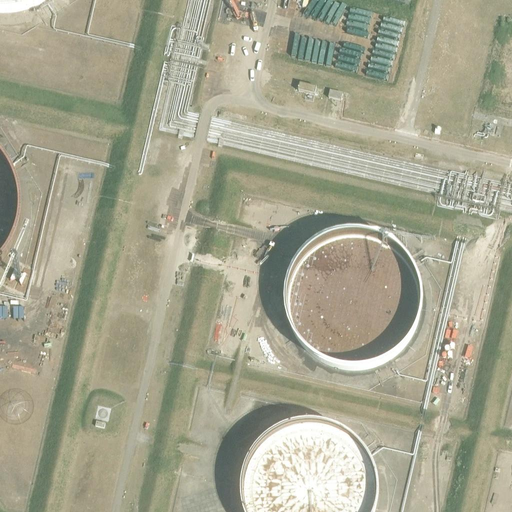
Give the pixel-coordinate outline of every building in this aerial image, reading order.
[(0,0),(0,12),(15,13),(41,5),(47,0),(0,0)] [(316,88),(299,85),(298,92),(314,96),(316,88)] [(340,102),(342,95),(330,92),(328,99),(340,102)] [(0,258),(12,240),(18,214),(15,187),(3,163),(0,159),(0,258)] [(322,366),(344,375),(368,375),(391,368),(410,353),(422,332),(427,309),(424,285),(412,264),(394,248),(372,239),(348,239),(325,246),(306,261),(293,282),(289,305),(292,329),(304,350),(322,366)] [(381,511),(385,497),(381,474),(370,452),(352,437),(329,428),(305,427),(283,435),(264,450),(251,470),(246,494),(248,511),(381,511)]
